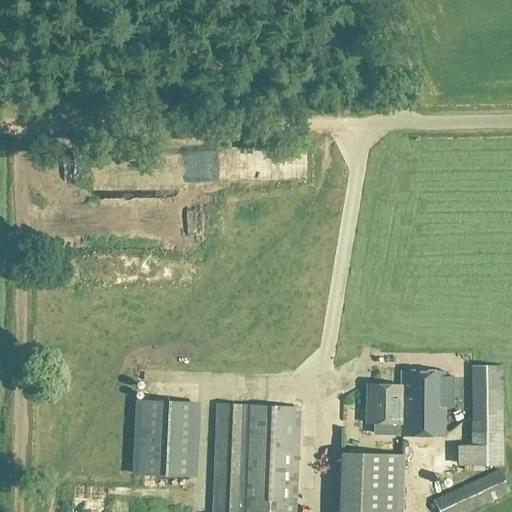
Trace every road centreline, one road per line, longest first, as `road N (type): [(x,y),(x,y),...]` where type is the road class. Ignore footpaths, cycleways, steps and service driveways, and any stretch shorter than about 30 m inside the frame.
road 1 (unclassified): [(0,125),(511,121)]
road 2 (track): [(21,125),(20,511)]
road 3 (track): [(382,0),(400,66),(399,123)]
